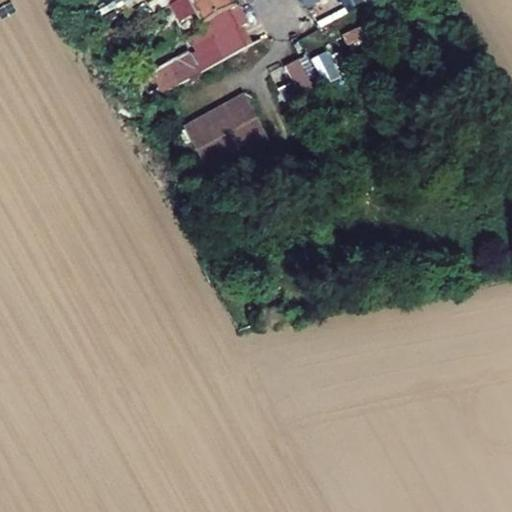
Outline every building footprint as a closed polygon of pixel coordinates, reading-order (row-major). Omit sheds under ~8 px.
[(129,11),(144,2),(142,0),(123,0),(129,11)] [(207,23),(238,6),(234,0),(181,0),(172,5),(182,22),(196,14),(203,26),(207,23)] [(339,0),(346,11),(363,2),(361,0),(339,0)] [(248,24),(238,6),(207,23),(210,28),(191,39),(198,51),(190,56),(199,74),(253,44),(243,26),(248,24)] [(109,40),(122,33),(119,27),(106,34),(109,40)] [(112,45),(125,38),(122,33),(109,40),(112,45)] [(124,69),(133,64),(127,52),(131,50),(125,38),(112,45),(124,69)] [(192,78),(199,74),(190,56),(182,60),(192,78)] [(284,68),(296,92),(318,81),(305,57),(284,68)] [(283,102),(295,96),(281,69),(269,75),(283,102)] [(232,101),(245,125),(258,119),(245,95),(232,101)] [(245,125),(232,101),(220,108),(233,132),(245,125)] [(208,114),(221,138),(233,132),(220,108),(208,114)] [(196,121),(209,145),(221,138),(208,114),(196,121)] [(245,125),(258,149),(271,142),(258,119),(245,125)] [(184,128),(197,152),(209,145),(196,121),(184,128)] [(233,132),(246,156),(258,149),(245,125),(233,132)] [(221,138),(234,162),(246,156),(233,132),(221,138)] [(209,145),(222,169),(234,162),(221,138),(209,145)] [(210,175),(222,169),(209,145),(197,152),(210,175)] [(265,195),(275,212),(286,206),(276,189),(265,195)]
